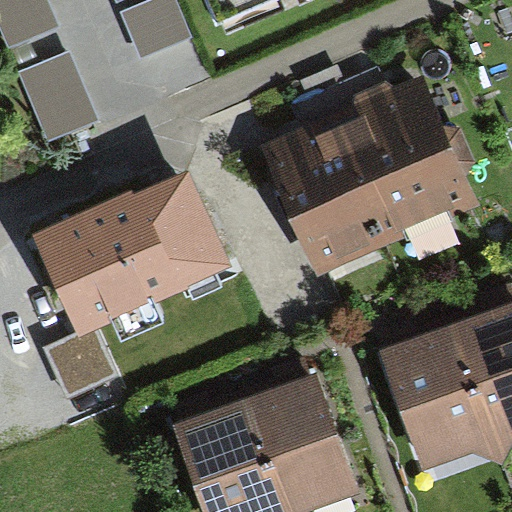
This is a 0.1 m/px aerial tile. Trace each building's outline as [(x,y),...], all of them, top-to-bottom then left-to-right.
[(52,0),(0,0),(0,22),(9,42),(61,19),(52,0)] [(179,0),(137,0),(122,7),(143,52),(193,30),(179,0)] [(213,0),(217,9),(238,0),(213,0)] [(71,44),(19,67),(49,136),(101,113),(71,44)] [(425,64),(262,134),(318,265),(481,195),(425,64)] [(132,168),(35,213),(81,313),(234,243),(189,146),(134,172),(132,168)] [(511,291),(381,338),(426,460),(475,442),(505,456),(511,439),(511,291)] [(318,357),(173,410),(210,511),(303,511),(309,499),(363,479),(318,357)]
